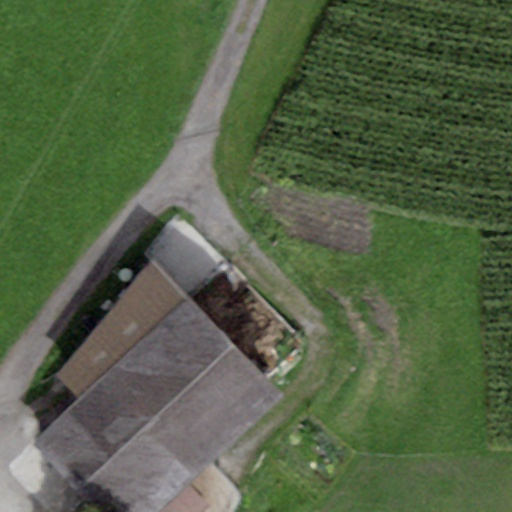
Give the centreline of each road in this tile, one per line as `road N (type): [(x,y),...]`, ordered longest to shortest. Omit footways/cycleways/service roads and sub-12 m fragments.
road 1 (track): [(0,404),(39,340),(172,174)]
road 2 (track): [(251,0),(172,174)]
